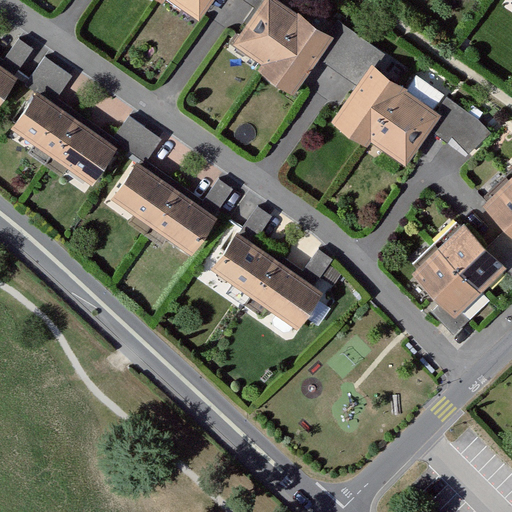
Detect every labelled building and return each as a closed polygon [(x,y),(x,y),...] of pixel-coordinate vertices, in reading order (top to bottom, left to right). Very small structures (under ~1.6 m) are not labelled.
[(213,0),(165,0),(200,21),(213,0)] [(331,36),(275,0),(256,0),(226,46),(294,91),(331,36)] [(33,75),(60,91),(74,68),(47,52),(33,75)] [(0,101),(17,75),(0,63),(0,101)] [(441,116),(370,68),(334,122),(405,170),(441,116)] [(116,146),(34,93),(8,133),(90,185),(116,146)] [(117,132),(148,154),(163,133),(133,111),(117,132)] [(217,214),(135,161),(110,200),(192,253),(217,214)] [(511,172),(482,202),(511,232),(511,172)] [(506,266),(463,223),(412,273),(455,316),(506,266)] [(321,287),(239,234),(213,273),(295,326),(321,287)] [(306,266),(322,274),(334,251),(318,243),(306,266)]
